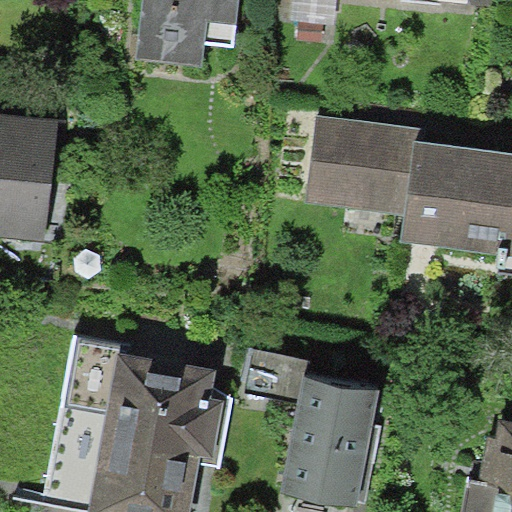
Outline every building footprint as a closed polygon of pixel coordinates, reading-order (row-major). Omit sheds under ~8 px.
[(249,0),(145,0),(138,65),(242,76),(249,0)] [(484,0),(353,0),(353,3),(483,16),(484,0)] [(419,136),(320,119),(304,211),(403,228),(419,136)] [(73,130),(0,120),(0,233),(59,241),(73,130)] [(511,150),(419,136),(402,248),(511,264),(511,150)] [(114,342),(83,510),(96,511),(184,511),(194,462),(218,466),(233,389),(208,384),(213,360),(114,342)] [(302,365),(281,487),(363,500),(383,379),(302,365)] [(511,511),(511,416),(502,415),(498,432),(485,430),(469,511),(511,511)]
